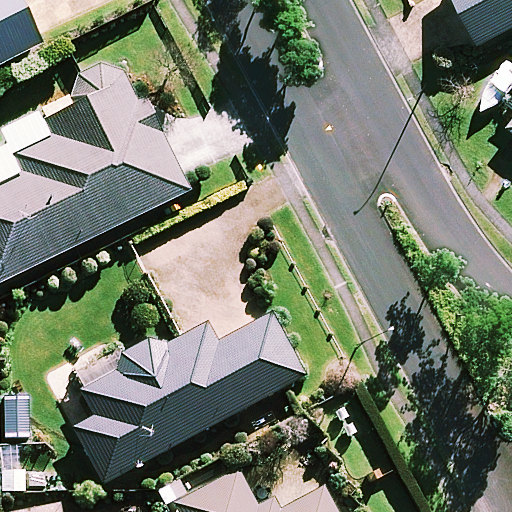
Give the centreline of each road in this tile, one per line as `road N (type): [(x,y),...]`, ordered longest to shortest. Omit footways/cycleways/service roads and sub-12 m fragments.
road 1 (residential): [(508,511),(316,158)]
road 2 (residential): [(382,122),(431,213),(511,310)]
road 3 (residential): [(316,158),(237,0)]
road 4 (residential): [(321,0),(382,122)]
